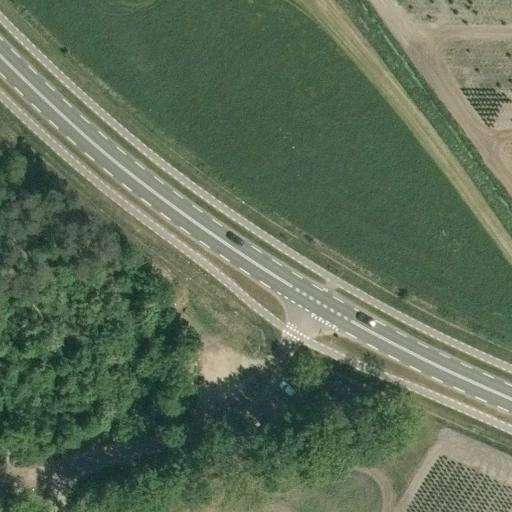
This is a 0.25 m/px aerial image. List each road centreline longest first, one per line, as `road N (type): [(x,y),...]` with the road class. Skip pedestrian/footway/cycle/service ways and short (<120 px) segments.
road 1 (secondary): [(0,56),(153,195),(319,304)]
road 2 (track): [(0,482),(232,412)]
road 3 (secondary): [(319,304),(511,402)]
road 4 (unclassified): [(232,412),(319,304)]
